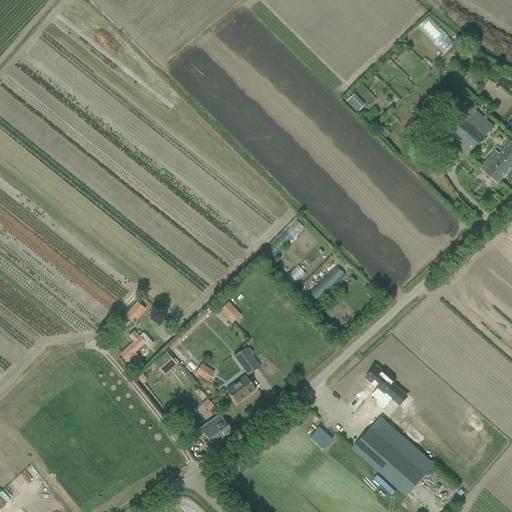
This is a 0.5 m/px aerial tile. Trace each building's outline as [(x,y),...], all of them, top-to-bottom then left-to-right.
[(430,18),(426,24),(441,36),(446,30),(430,18)] [(411,39),(436,63),(442,56),(417,32),(411,39)] [(444,39),(451,43),(455,37),(447,32),(444,39)] [(358,96),(350,104),(361,114),(369,106),(358,96)] [(493,127),(486,120),(469,106),(439,140),(455,155),(462,161),(493,127)] [(381,125),(373,131),(379,138),(386,132),(381,125)] [(511,167),(511,144),(510,143),(499,155),(495,152),(481,168),(498,184),(511,167)] [(109,173),(113,168),(98,155),(92,162),(93,162),(85,172),(97,181),(100,177),(108,183),(114,176),(109,173)] [(121,180),(116,198),(123,189),(130,191),(128,198),(126,200),(130,204),(133,205),(135,198),(137,199),(138,197),(132,191),(143,194),(142,198),(141,200),(140,205),(144,209),(146,204),(149,199),(145,198),(146,195),(132,182),(130,188),(121,186),(122,180),(124,178),(118,172),(116,176),(121,180)] [(188,226),(162,209),(156,205),(148,217),(153,220),(148,227),(166,239),(171,232),(174,234),(172,238),(178,242),(188,226)] [(341,269),(308,300),(316,308),(349,278),(341,269)] [(144,309),(135,302),(118,322),(124,328),(133,318),(135,320),(144,309)] [(231,324),(232,323),(241,315),(228,302),(219,311),(231,324)] [(172,351),(208,315),(205,312),(203,310),(196,317),(197,317),(191,323),(192,324),(168,347),(172,351)] [(225,337),(235,347),(239,343),(233,338),(239,332),(234,327),(225,337)] [(119,355),(125,361),(135,372),(142,365),(139,361),(140,360),(134,353),(144,344),(148,348),(153,344),(143,333),(139,337),(133,331),(128,337),(133,342),(119,355)] [(233,357),(248,376),(259,367),(244,348),(233,357)] [(166,353),(153,364),(159,372),(172,361),(166,353)] [(208,369),(203,376),(211,382),(216,375),(208,369)] [(376,371),(366,381),(378,392),(371,399),(377,405),(376,406),(382,412),(392,402),(393,404),(400,396),(392,389),(394,387),(376,371)] [(142,374),(137,378),(141,383),(146,379),(142,374)] [(255,390),(249,382),(245,376),(225,391),(230,397),(236,405),(255,390)] [(207,399),(202,404),(208,410),(213,406),(207,399)] [(232,432),(223,420),(219,414),(197,429),(189,417),(179,424),(192,442),(201,436),(201,435),(203,434),(211,446),(232,432)] [(380,418),(353,449),(360,456),(407,497),(434,465),(388,424),(380,418)] [(324,450),(332,441),(318,428),(310,438),(324,450)]
